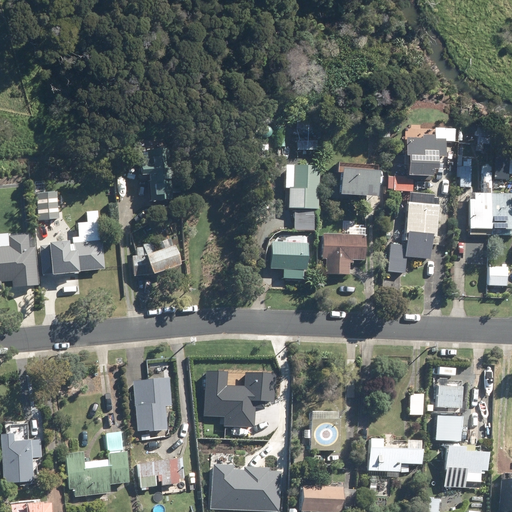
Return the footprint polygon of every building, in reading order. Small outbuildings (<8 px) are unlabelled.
[(312,132),(318,133),(319,124),(295,122),(294,131),(304,132),(304,134),(312,135),(312,132)] [(480,129),(477,152),(483,152),(484,145),(490,145),(492,130),(480,129)] [(171,135),(161,136),(162,150),(172,150),(171,135)] [(410,157),(409,176),(433,178),(433,171),(439,171),(439,159),(440,141),(407,139),(406,156),(410,157)] [(301,151),(315,151),(315,142),(295,142),(294,151),(300,152),(301,151)] [(148,151),(149,168),(141,168),(141,177),(150,176),(151,202),(172,201),(169,150),(148,151)] [(460,168),(460,188),(470,189),(471,160),(463,160),(463,168),(460,168)] [(294,230),(314,230),(314,209),(318,209),(319,165),(287,164),(287,187),(290,188),(289,208),(295,208),(294,230)] [(341,196),(378,199),(380,172),(343,169),(341,196)] [(395,177),(394,191),(413,192),(414,178),(395,177)] [(124,179),(114,179),(114,206),(124,206),(124,179)] [(492,195),(491,184),(483,184),(483,194),(475,194),(475,200),(471,201),(471,231),(492,231),(492,195)] [(40,220),(59,218),(57,191),(38,192),(40,220)] [(511,230),(511,194),(492,195),(492,231),(511,230)] [(402,251),(402,246),(391,245),(388,273),(405,275),(407,259),(432,261),(433,246),(438,247),(439,238),(437,238),(439,206),(410,204),(406,251),(402,251)] [(176,215),(166,218),(168,230),(179,227),(176,215)] [(11,280),(12,287),(39,284),(35,247),(29,247),(28,234),(10,236),(9,232),(0,232),(0,287),(1,287),(0,281),(11,280)] [(323,235),(322,259),(327,260),(326,276),(350,276),(350,260),(364,261),(365,237),(323,235)] [(44,275),(105,269),(102,240),(70,243),(70,239),(51,241),(51,245),(41,246),(44,275)] [(138,257),(132,257),(134,277),(154,275),(181,266),(175,247),(161,252),(157,241),(143,246),(144,248),(137,249),(138,257)] [(284,278),(304,279),(304,270),(308,270),(309,243),(272,241),(271,268),(284,268),(284,278)] [(493,286),(493,292),(501,292),(501,287),(507,287),(508,268),(489,268),(488,286),(493,286)] [(223,425),(254,428),(256,407),(265,408),(266,401),(274,402),(277,375),(245,372),(244,387),(228,386),(229,372),(206,370),(203,415),(224,416),(223,425)] [(166,429),(165,405),(171,404),(169,378),(133,380),(137,430),(149,429),(149,430),(166,429)] [(410,394),(409,414),(423,414),(424,394),(410,394)] [(338,450),(339,411),(311,410),(310,449),(338,450)] [(31,457),(41,457),(40,438),(14,439),(13,432),(1,433),(3,482),(32,480),(31,457)] [(466,472),(466,482),(481,482),(482,470),(487,470),(488,451),(465,449),(465,445),(447,444),(445,471),(466,472)] [(370,446),(368,475),(400,476),(400,463),(422,463),(423,448),(370,446)] [(74,486),(76,496),(110,492),(109,483),(128,481),(124,451),(107,453),(108,459),(84,462),(83,452),(65,453),(69,487),(74,486)] [(181,457),(138,462),(139,477),(157,475),(158,480),(162,480),(162,484),(184,481),(181,457)] [(214,463),(210,508),(266,511),(278,511),(281,471),(270,470),(270,468),(245,466),(245,470),(235,469),(235,465),(214,463)] [(341,511),(343,487),(303,485),(302,511),(333,511),(341,511)] [(452,499),(446,498),(446,501),(442,501),(442,511),(456,511),(457,501),(452,501),(452,499)] [(25,502),(10,502),(10,511),(50,511),(50,502),(25,505),(25,502)]
